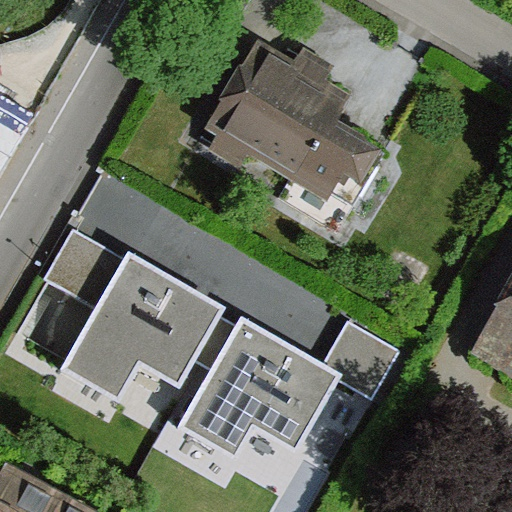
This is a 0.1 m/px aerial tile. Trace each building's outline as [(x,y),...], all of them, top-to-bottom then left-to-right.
[(263,52),(217,128),(297,176),(287,192),(343,225),(384,157),(331,125),(345,101),(263,52)] [(0,174),(38,112),(0,88),(0,174)] [(132,246),(66,365),(124,398),(145,360),(187,384),(232,305),(132,246)] [(247,312),(181,430),(239,463),(261,426),(302,449),(348,371),(247,312)] [(511,314),(489,356),(511,368),(511,314)] [(31,410),(13,439),(56,463),(73,434),(31,410)] [(68,511),(13,481),(0,503),(0,511),(68,511)] [(423,511),(406,502),(400,511),(423,511)]
